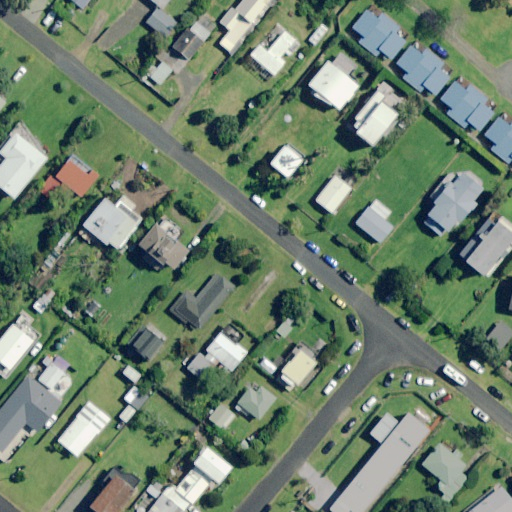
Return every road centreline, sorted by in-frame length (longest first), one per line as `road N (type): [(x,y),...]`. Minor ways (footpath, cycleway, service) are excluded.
road 1 (residential): [(0,6),(399,334)]
road 2 (residential): [(247,511),(399,334)]
road 3 (residential): [(399,334),(511,422)]
